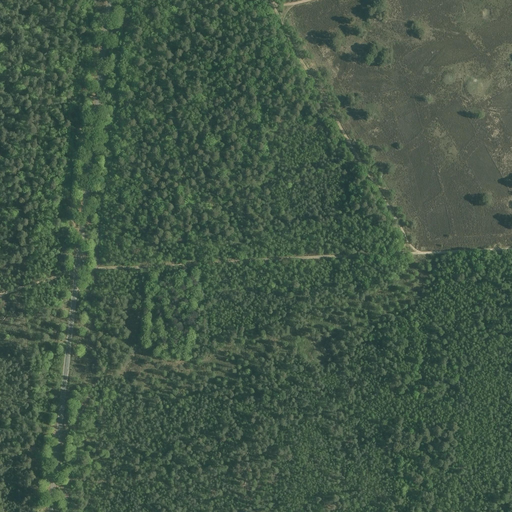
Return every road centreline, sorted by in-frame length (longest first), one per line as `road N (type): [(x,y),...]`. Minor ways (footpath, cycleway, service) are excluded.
road 1 (tertiary): [(50,511),(109,0)]
road 2 (track): [(78,270),(511,249)]
road 3 (track): [(309,0),(271,6),(273,12),(416,254)]
